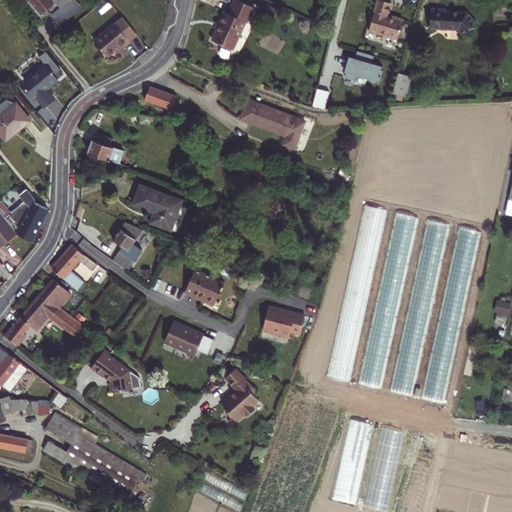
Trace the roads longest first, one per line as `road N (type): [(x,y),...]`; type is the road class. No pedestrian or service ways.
road 1 (residential): [(0,308),(57,223),(72,116),(158,61),(183,0)]
road 2 (residential): [(0,337),(133,435),(173,435),(198,411)]
